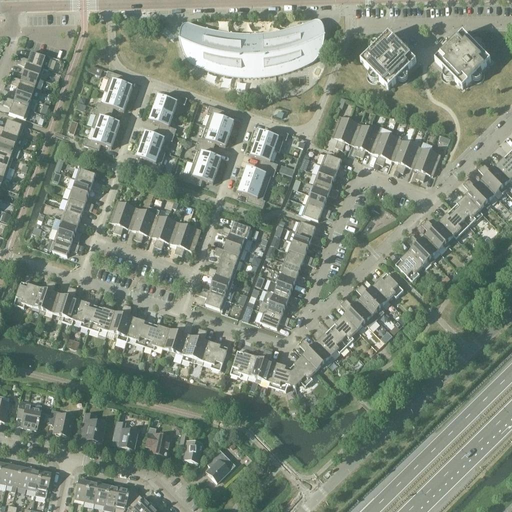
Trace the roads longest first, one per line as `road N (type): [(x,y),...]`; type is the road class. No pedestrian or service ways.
road 1 (unclassified): [(302,511),(511,315)]
road 2 (residential): [(320,311),(311,300),(356,181),(368,178),(430,203)]
road 3 (residential): [(112,5),(332,0)]
road 4 (residential): [(251,116),(295,132),(317,122),(349,39),(350,0)]
road 5 (trunk): [(511,372),(370,511)]
road 6 (residential): [(182,313),(285,348),(320,311)]
road 7 (residential): [(320,311),(430,203)]
road 8 (trunk): [(407,511),(511,409)]
road 9 (residential): [(185,511),(147,475),(66,457)]
